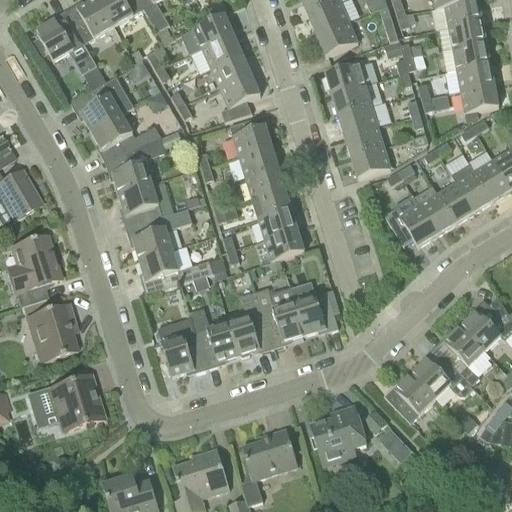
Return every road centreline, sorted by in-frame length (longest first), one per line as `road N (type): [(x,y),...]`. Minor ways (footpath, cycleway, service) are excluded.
road 1 (residential): [(392,335),(343,374),(167,429),(143,422),(65,185),(0,73)]
road 2 (residential): [(392,335),(347,290),(259,0)]
road 3 (residential): [(511,238),(457,270),(392,335)]
